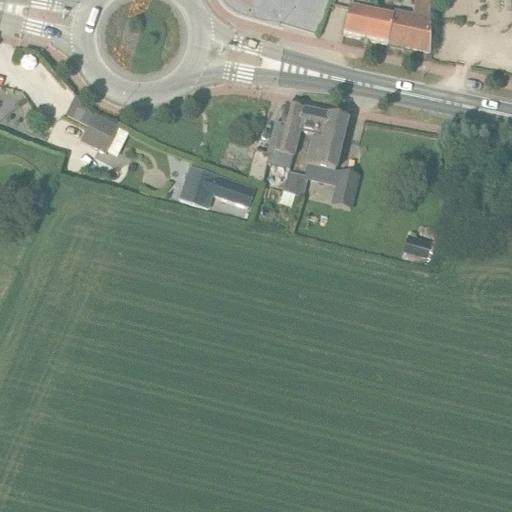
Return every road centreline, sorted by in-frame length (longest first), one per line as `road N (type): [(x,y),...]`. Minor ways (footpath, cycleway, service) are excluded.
road 1 (primary): [(511,114),(311,73)]
road 2 (primary): [(83,48),(101,79),(133,94),(160,92),(189,71)]
road 3 (primary): [(311,73),(289,56),(199,23)]
road 4 (primary): [(189,71),(285,80),(311,73)]
